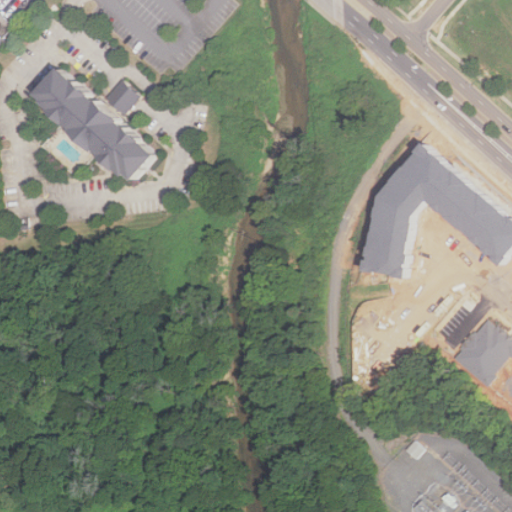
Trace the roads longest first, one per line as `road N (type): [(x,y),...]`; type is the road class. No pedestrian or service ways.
road 1 (secondary): [(339,8),(511,158)]
road 2 (secondary): [(511,130),(369,0)]
